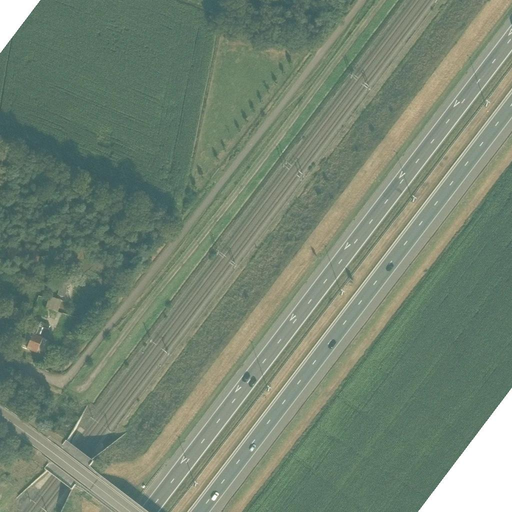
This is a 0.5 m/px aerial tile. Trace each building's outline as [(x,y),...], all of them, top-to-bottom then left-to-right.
[(97,281),(96,267),(78,267),(78,281),(97,281)] [(59,297),(63,284),(55,282),(52,295),(59,297)] [(89,286),(74,285),(73,294),(88,294),(89,286)] [(43,296),(41,308),(54,310),(56,297),(43,296)] [(21,347),(37,354),(43,339),(45,340),(50,326),(37,321),(32,335),(26,333),(21,347)]
